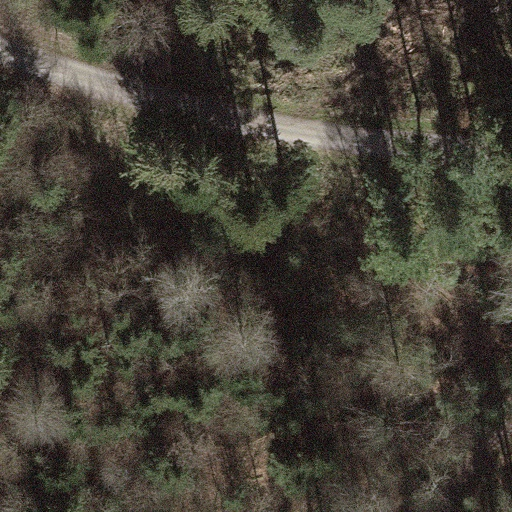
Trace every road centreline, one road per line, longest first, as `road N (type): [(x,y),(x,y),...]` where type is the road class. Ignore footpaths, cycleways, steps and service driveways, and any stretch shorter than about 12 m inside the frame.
road 1 (track): [(0,51),(226,132),(371,160),(511,165)]
road 2 (track): [(0,415),(157,110),(198,0)]
